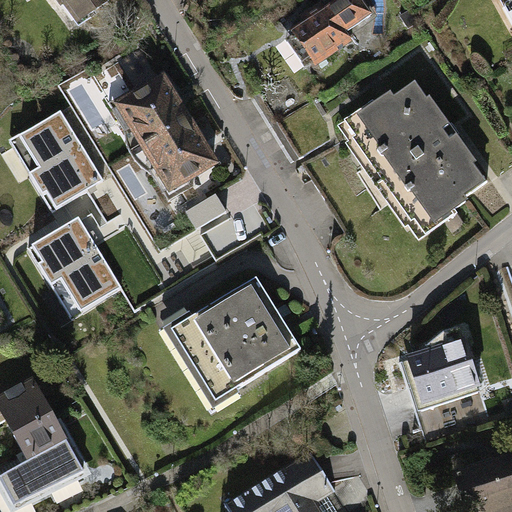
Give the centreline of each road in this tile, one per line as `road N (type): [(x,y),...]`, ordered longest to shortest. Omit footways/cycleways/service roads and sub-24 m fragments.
road 1 (residential): [(160,0),(290,214),(348,338)]
road 2 (residential): [(511,228),(407,311),(348,338)]
road 3 (residential): [(348,338),(404,511)]
